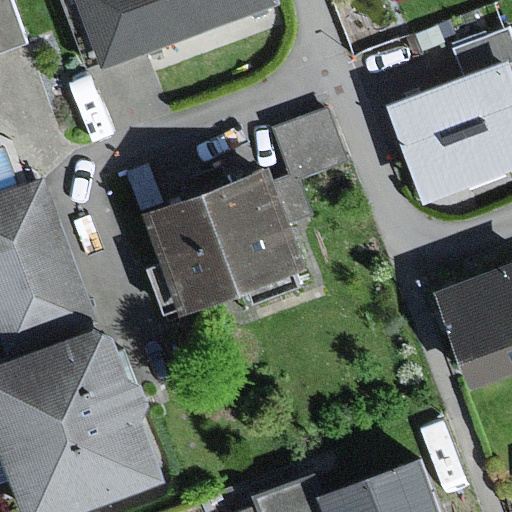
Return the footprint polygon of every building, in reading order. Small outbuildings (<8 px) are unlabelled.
[(14,0),(0,0),(0,57),(32,46),(14,0)] [(189,36),(176,0),(67,0),(93,71),(189,36)] [(176,0),(189,36),(289,0),(288,0),(176,0)] [(511,26),(456,49),(470,82),(511,65),(511,26)] [(511,65),(470,82),(401,109),(439,206),(511,176),(511,65)] [(331,110),(279,129),(299,181),(351,161),(331,110)] [(156,163),(132,172),(146,210),(170,201),(156,163)] [(284,171),(159,216),(195,315),(259,292),(264,304),(312,287),(308,274),(320,269),(284,171)] [(50,178),(0,196),(0,327),(10,354),(102,320),(50,178)] [(511,272),(449,295),(483,386),(511,375),(511,272)] [(108,330),(0,368),(0,419),(34,511),(93,511),(181,480),(158,419),(165,403),(158,384),(143,381),(130,339),(108,330)] [(449,511),(431,464),(334,501),(337,511),(449,511)] [(258,497),(261,505),(263,511),(337,511),(334,501),(323,472),(258,497)]
